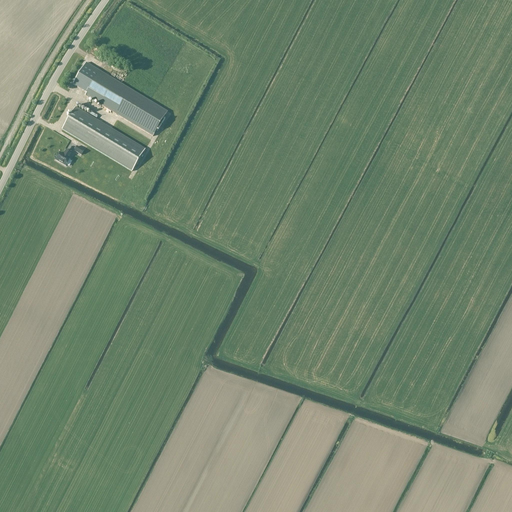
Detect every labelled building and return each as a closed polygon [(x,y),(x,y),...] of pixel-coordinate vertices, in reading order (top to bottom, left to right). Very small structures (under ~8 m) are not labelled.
[(83,64),(81,75),(73,74),(73,77),(79,79),(78,81),(87,83),(90,68),(95,69),(95,66),(83,64)] [(85,96),(153,137),(168,113),(100,72),(85,96)] [(145,150),(75,108),(62,130),(132,172),(145,150)] [(77,147),(74,151),(81,155),(84,151),(77,147)] [(63,155),(60,153),(56,161),(66,167),(70,159),(69,159),(72,154),(66,150),(63,155)]
